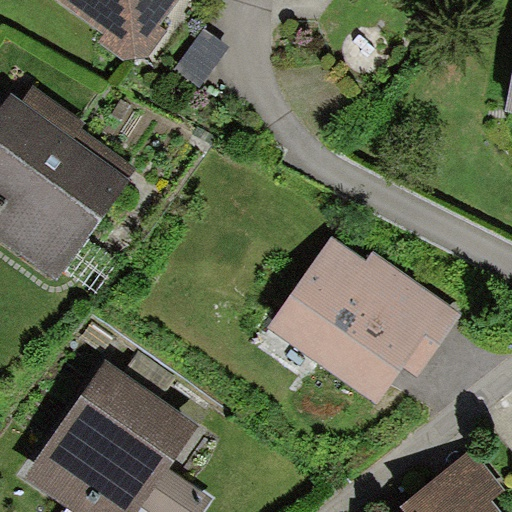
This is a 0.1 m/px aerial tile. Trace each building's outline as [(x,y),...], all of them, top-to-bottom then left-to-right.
[(150,30),(172,0),(45,0),(95,36),(90,47),(114,65),(140,62),(161,33),(150,30)] [(20,110),(3,99),(0,104),(0,249),(51,284),(128,172),(69,132),(73,125),(30,95),(20,110)] [(369,262),(333,238),(271,329),(383,404),(405,371),(419,380),(463,313),(374,253),(369,262)] [(200,427),(108,364),(30,478),(79,511),(137,511),(141,507),(147,511),(201,511),(209,500),(168,472),(200,427)] [(504,490),(471,451),(403,504),(409,511),(502,511),(493,500),(504,490)]
